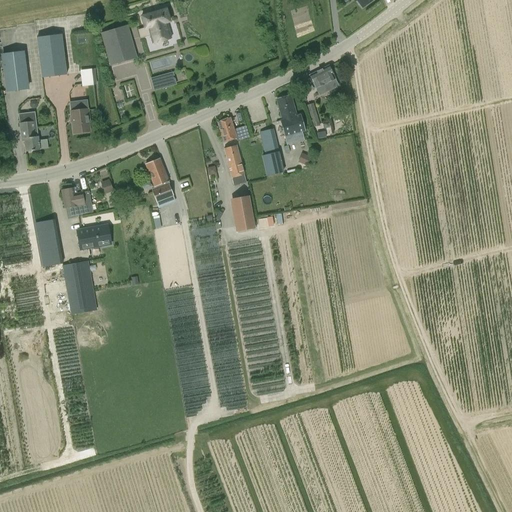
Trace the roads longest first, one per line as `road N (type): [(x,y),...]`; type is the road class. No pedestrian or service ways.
road 1 (residential): [(0,182),(110,157),(304,72),(409,0)]
road 2 (unknown): [(340,50),(383,237),(458,431)]
